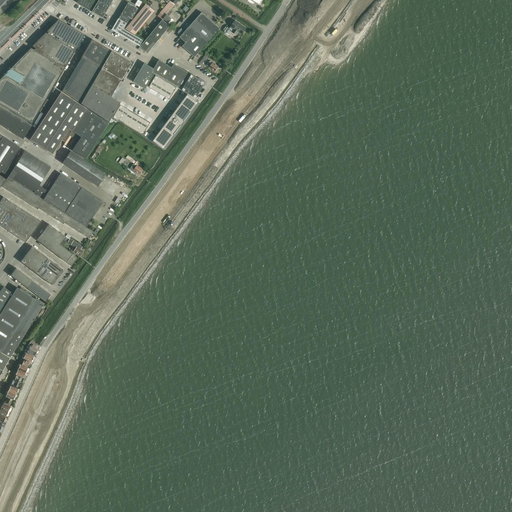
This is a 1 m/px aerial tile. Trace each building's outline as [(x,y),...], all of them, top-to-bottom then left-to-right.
[(79,0),(77,3),(93,12),(103,18),(113,0),(79,0)] [(139,0),(138,0),(135,5),(140,7),(142,8),(145,3),(143,2),(139,0)] [(161,13),(158,16),(163,20),(163,19),(167,15),(167,14),(171,10),(175,5),(169,0),(168,0),(164,0),(169,3),(161,13)] [(129,2),(125,8),(136,14),(139,9),(129,2)] [(146,5),(126,29),(135,35),(155,12),(146,5)] [(125,8),(122,13),(131,18),(131,19),(132,20),(136,14),(125,8)] [(122,13),(119,19),(128,24),(131,19),(131,18),(122,13)] [(202,13),(196,19),(201,23),(207,17),(202,13)] [(167,15),(163,19),(170,25),(174,20),(167,15)] [(207,17),(201,23),(206,27),(211,21),(207,17)] [(119,19),(116,24),(124,29),(125,29),(128,24),(119,19)] [(196,19),(190,26),(196,32),(202,37),(208,42),(214,36),(215,35),(210,31),(206,27),(201,23),(196,19)] [(48,32),(47,34),(75,51),(75,50),(74,50),(76,48),(84,35),(80,33),(77,31),(73,29),(69,26),(66,24),(65,24),(62,22),(58,20),(47,31),(48,32)] [(163,20),(155,29),(163,35),(170,26),(163,20)] [(211,21),(206,27),(210,31),(216,25),(211,21)] [(226,27),(223,31),(230,35),(232,32),(237,35),(239,32),(242,34),(246,28),(235,21),(231,27),(231,28),(229,28),(227,27),(226,27)] [(113,29),(112,30),(116,32),(121,35),(124,29),(116,24),(113,29)] [(216,25),(210,31),(215,35),(216,33),(220,29),(216,25)] [(190,26),(185,32),(191,37),(196,32),(190,26)] [(124,29),(121,35),(127,38),(131,33),(125,29),(124,29)] [(155,29),(152,33),(159,40),(163,35),(155,29)] [(185,32),(180,37),(186,43),(183,46),(189,52),(202,37),(196,32),(191,37),(185,32)] [(45,33),(33,46),(34,47),(35,48),(34,50),(65,68),(64,68),(65,65),(66,66),(75,51),(47,34),(45,33)] [(131,33),(127,38),(134,42),(137,36),(131,33)] [(152,33),(148,38),(156,44),(159,40),(152,33)] [(137,36),(134,42),(140,46),(144,40),(137,36)] [(202,37),(189,52),(195,57),(208,42),(202,37)] [(146,40),(140,47),(148,53),(156,44),(148,38),(146,40)] [(89,45),(62,91),(81,103),(111,51),(109,50),(103,46),(102,48),(94,43),(92,44),(90,46),(89,45)] [(4,75),(0,79),(0,104),(17,115),(32,124),(65,68),(34,50),(31,48),(11,69),(10,68),(10,69),(5,74),(4,75)] [(111,51),(81,103),(108,122),(120,102),(111,97),(124,74),(124,73),(130,64),(119,57),(120,56),(111,51)] [(206,54),(200,63),(202,64),(205,60),(209,56),(206,54)] [(154,69),(152,72),(155,74),(156,75),(161,78),(163,79),(165,80),(172,68),(159,60),(154,69)] [(210,61),(207,66),(209,68),(215,72),(215,71),(216,72),(217,69),(219,67),(213,63),(210,61)] [(145,63),(134,82),(146,89),(155,74),(152,72),(154,69),(145,63)] [(172,68),(165,80),(167,81),(169,83),(172,84),(177,87),(182,90),(192,74),(191,74),(174,64),(172,68)] [(192,74),(182,90),(196,98),(197,98),(203,88),(203,86),(205,82),(204,81),(192,74)] [(156,75),(149,87),(154,90),(161,78),(156,75)] [(161,78),(154,90),(159,93),(167,81),(165,80),(163,79),(161,78)] [(167,81),(159,93),(165,96),(172,84),(169,83),(167,81)] [(172,84),(165,96),(170,99),(177,87),(172,84)] [(61,92),(30,139),(52,153),(61,139),(64,141),(69,135),(78,140),(72,150),(85,158),(93,147),(108,122),(95,114),(86,108),(61,92)] [(191,96),(156,143),(165,149),(200,103),(191,96)] [(121,104),(113,117),(118,120),(119,119),(126,107),(121,104)] [(0,124),(23,139),(32,125),(0,106),(0,124)] [(126,107),(119,119),(124,122),(131,110),(126,107)] [(131,110),(124,122),(129,125),(136,113),(131,110)] [(136,113),(129,125),(134,128),(141,116),(136,113)] [(141,116),(134,128),(139,131),(146,119),(141,116)] [(146,119),(139,131),(144,134),(152,122),(146,119)] [(0,170),(4,173),(8,176),(8,177),(56,208),(62,212),(68,216),(75,220),(81,224),(86,227),(91,219),(102,203),(60,174),(48,192),(39,185),(50,167),(25,151),(17,164),(12,161),(20,148),(0,134),(0,170)] [(95,153),(91,157),(95,159),(103,148),(100,145),(99,145),(95,150),(94,152),(95,153)] [(70,151),(63,163),(71,168),(97,186),(105,175),(85,161),(70,151)] [(128,155),(126,158),(135,164),(137,162),(128,155)] [(137,161),(137,162),(135,164),(134,165),(133,164),(130,169),(135,172),(136,171),(140,174),(144,170),(145,167),(137,161)] [(7,178),(1,186),(5,189),(8,191),(11,193),(14,195),(18,197),(22,200),(25,201),(28,204),(32,206),(36,208),(37,209),(38,208),(41,210),(45,212),(46,213),(49,215),(51,216),(56,209),(56,208),(8,177),(7,178)] [(3,197),(0,201),(0,206),(5,210),(10,201),(9,201),(6,199),(3,197)] [(10,201),(5,210),(8,212),(11,214),(16,205),(13,204),(10,201)] [(16,205),(11,214),(14,216),(16,217),(22,209),(21,209),(18,207),(16,205)] [(0,206),(0,224),(8,212),(5,210),(0,206)] [(56,209),(51,216),(53,218),(56,220),(57,220),(62,213),(62,212),(56,208),(56,209)] [(22,209),(16,217),(21,220),(22,221),(28,213),(25,211),(22,209)] [(8,212),(0,224),(0,225),(2,227),(6,229),(14,216),(11,214),(8,212)] [(62,213),(57,220),(61,222),(63,224),(64,222),(67,217),(68,216),(62,212),(62,213)] [(28,213),(22,221),(27,224),(28,225),(34,217),(33,216),(30,214),(28,213)] [(14,216),(6,229),(6,230),(10,232),(12,234),(21,220),(16,217),(14,216)] [(67,217),(64,222),(67,225),(70,227),(71,227),(75,221),(75,220),(68,216),(67,217)] [(34,217),(28,225),(35,229),(41,221),(37,219),(34,217)] [(21,220),(12,234),(15,235),(18,238),(23,231),(27,224),(22,221),(21,220)] [(75,221),(71,227),(75,229),(77,231),(80,225),(81,224),(75,220),(75,221)] [(27,224),(23,231),(30,235),(31,235),(33,231),(35,229),(28,225),(27,224)] [(49,224),(43,232),(49,236),(55,229),(52,226),(49,224)] [(80,225),(77,231),(79,232),(82,234),(83,235),(86,229),(87,228),(86,227),(81,224),(80,225)] [(86,229),(83,235),(86,237),(89,239),(92,233),(93,232),(87,228),(86,229)] [(55,229),(49,236),(50,237),(54,240),(60,233),(58,232),(55,229)] [(23,231),(18,238),(21,240),(24,242),(25,243),(30,235),(23,231)] [(43,232),(37,240),(40,242),(43,245),(44,245),(50,237),(49,236),(43,232)] [(60,233),(54,240),(55,241),(60,245),(62,242),(66,237),(65,237),(62,234),(60,233)] [(50,237),(44,245),(47,248),(49,249),(55,241),(54,240),(50,237)] [(55,241),(49,249),(51,251),(54,253),(55,253),(61,245),(60,245),(55,241)] [(71,244),(71,245),(74,247),(72,250),(73,251),(80,256),(83,252),(80,250),(82,247),(73,241),(71,244)] [(61,245),(55,253),(55,254),(58,256),(60,258),(67,250),(62,247),(61,245)] [(32,246),(26,254),(37,262),(42,254),(32,246)] [(67,250),(60,258),(62,259),(66,262),(70,257),(72,254),(67,250)] [(26,254),(21,261),(21,262),(36,273),(42,265),(37,262),(26,254)] [(42,254),(37,262),(42,265),(47,258),(42,254)] [(42,265),(36,273),(51,285),(63,270),(47,258),(42,265)] [(11,274),(11,275),(22,284),(28,277),(16,268),(11,274)] [(28,277),(22,284),(28,288),(33,281),(28,277)] [(33,281),(28,288),(34,293),(39,285),(33,281)] [(39,285),(34,293),(41,298),(45,301),(46,300),(51,294),(39,285)] [(3,286),(0,291),(9,296),(10,297),(13,294),(13,293),(3,286)] [(0,374),(10,357),(10,358),(21,340),(44,303),(39,300),(36,298),(35,299),(17,287),(13,293),(13,294),(0,313),(0,374)] [(0,291),(0,296),(7,301),(10,297),(9,296),(0,291)] [(26,348),(25,350),(27,352),(34,356),(35,353),(36,353),(38,351),(37,350),(38,349),(35,348),(37,345),(31,341),(28,345),(30,346),(29,349),(26,348)] [(20,364),(18,369),(25,373),(27,368),(28,368),(20,364)] [(18,369),(16,374),(23,378),(23,377),(25,373),(18,369)] [(14,379),(11,384),(14,385),(18,387),(22,378),(16,376),(15,380),(14,379)] [(11,386),(9,392),(16,395),(18,389),(11,386)] [(9,391),(6,397),(13,400),(13,399),(16,395),(9,392),(9,391)] [(3,402),(1,408),(8,411),(10,405),(3,402)]
